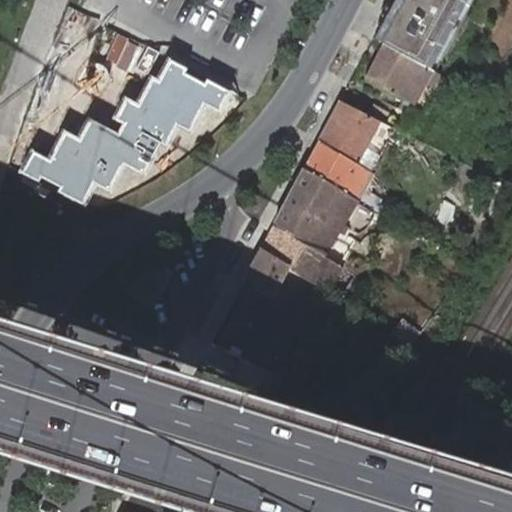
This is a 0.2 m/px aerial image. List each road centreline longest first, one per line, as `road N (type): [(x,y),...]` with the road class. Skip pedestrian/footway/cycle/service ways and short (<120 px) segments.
road 1 (motorway): [(507,511),(0,350)]
road 2 (secondary): [(0,379),(58,286),(116,239),(248,159),(350,0)]
road 3 (motorway): [(0,399),(352,511)]
